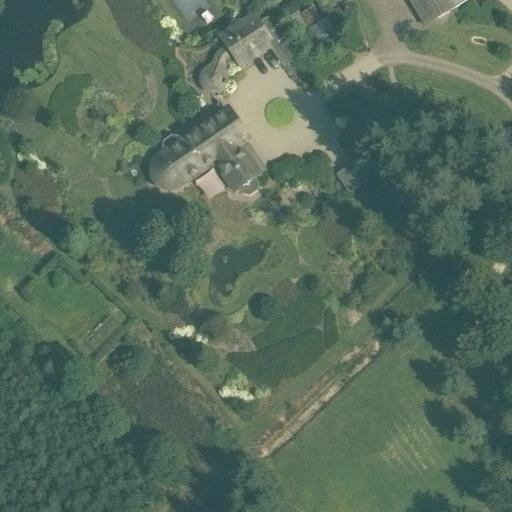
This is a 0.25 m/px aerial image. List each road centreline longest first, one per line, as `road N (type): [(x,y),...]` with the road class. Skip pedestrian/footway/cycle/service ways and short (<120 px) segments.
road 1 (track): [(511,105),(469,74),(388,52),(318,97)]
road 2 (track): [(511,381),(482,351),(476,321),(480,292),(511,238)]
